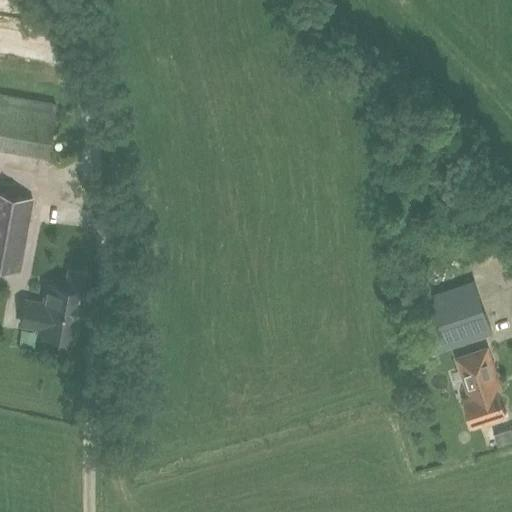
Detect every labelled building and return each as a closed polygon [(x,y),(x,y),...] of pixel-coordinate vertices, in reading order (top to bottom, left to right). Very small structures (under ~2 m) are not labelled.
[(0,29),(0,111),(15,33),(0,29)] [(0,265),(20,269),(33,198),(0,191),(0,265)] [(45,298),(82,304),(88,272),(70,268),(67,287),(48,284),(45,298)] [(437,350),(494,331),(477,278),(420,297),(437,350)] [(76,338),(82,304),(45,298),(44,302),(26,299),(22,323),(40,327),(39,332),(57,335),(67,342),(70,337),(76,338)] [(471,395),(497,386),(495,379),(498,378),(488,348),(459,357),(471,395)] [(497,386),(471,395),(465,397),(474,425),(506,415),(497,386)]
